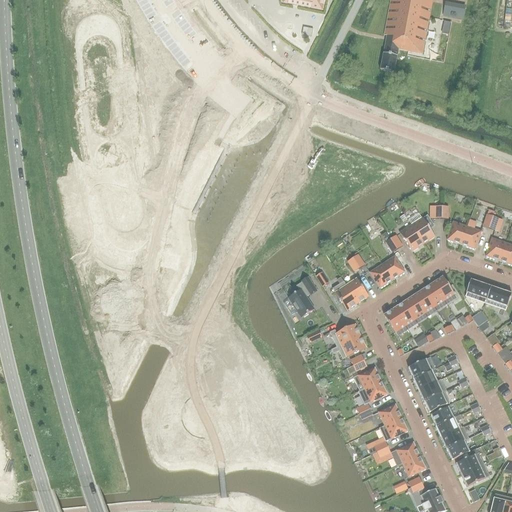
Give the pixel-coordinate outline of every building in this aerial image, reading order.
[(281,0),(283,3),(322,11),(323,0),(281,0)] [(422,55),(432,0),(390,0),(384,36),(387,36),(386,39),(380,71),(394,73),(398,50),(422,55)] [(511,0),(506,0),(503,27),(511,28),(511,0)] [(449,16),(451,6),(445,4),(443,15),(449,16)] [(492,218),(487,215),(483,227),(488,229),(492,218)] [(410,225),(423,245),(435,238),(422,218),(410,225)] [(498,219),(492,218),(488,229),(494,231),(498,219)] [(461,246),(467,228),(453,223),(446,241),(461,246)] [(423,245),(410,225),(399,233),(412,253),(423,245)] [(475,251),(481,232),(467,228),(461,246),(475,251)] [(397,250),(402,247),(396,236),(390,240),(397,250)] [(492,239),(485,258),(499,262),(506,244),(492,239)] [(390,240),(385,243),(392,253),(397,250),(390,240)] [(511,246),(506,244),(499,262),(511,266),(511,246)] [(364,266),(358,255),(353,259),(359,269),(364,266)] [(392,282),(405,273),(394,257),(382,265),(392,282)] [(353,259),(347,262),(354,272),(359,269),(353,259)] [(369,273),(380,290),(392,282),(382,265),(369,273)] [(443,277),(432,284),(444,302),(454,295),(443,277)] [(317,292),(308,278),(301,282),(301,283),(296,287),(299,292),(288,299),(301,319),(303,318),(304,318),(308,315),(314,310),(306,298),(309,295),(310,296),(317,292)] [(319,282),(323,288),(329,284),(325,278),(319,282)] [(346,286),(346,287),(357,304),(368,297),(356,279),(346,286)] [(467,293),(466,297),(485,304),(485,305),(491,287),(490,288),(471,281),(471,280),(466,294),(467,294),(467,293)] [(346,286),(343,282),(332,290),(346,312),(357,304),(346,287),(346,286)] [(432,284),(423,290),(434,308),(444,302),(432,284)] [(491,287),(485,305),(486,304),(505,311),(506,307),(506,308),(507,308),(511,294),(511,295),(491,288),(491,287)] [(423,290),(413,297),(424,314),(434,308),(423,290)] [(413,297),(403,303),(415,321),(424,314),(413,297)] [(403,303),(394,309),(405,327),(415,321),(403,303)] [(394,309),(383,316),(395,334),(405,327),(394,309)] [(478,328),(487,321),(481,312),(482,314),(473,321),(478,328)] [(469,316),(464,319),(468,324),(473,321),(469,316)] [(489,328),(485,323),(478,328),(482,333),(489,328)] [(360,337),(355,325),(336,334),(335,331),(329,333),(336,348),(360,337)] [(322,338),(319,332),(307,337),(310,344),(322,338)] [(336,348),(331,351),(333,355),(338,352),(342,360),(366,349),(360,337),(336,348)] [(350,361),(353,367),(364,361),(361,356),(350,361)] [(413,380),(432,371),(432,372),(435,370),(430,359),(408,369),(413,380)] [(353,367),(355,372),(367,367),(364,361),(353,367)] [(381,382),(379,377),(375,368),(357,376),(364,390),(381,382)] [(432,371),(413,380),(412,380),(418,391),(437,382),(432,372),(432,371)] [(424,402),(444,393),(446,392),(441,380),(437,382),(418,391),(423,403),(424,402)] [(364,390),(370,403),(387,395),(383,386),(381,382),(364,390)] [(444,393),(424,402),(429,413),(449,404),(444,393)] [(356,410),(359,415),(370,410),(367,404),(356,410)] [(402,418),(395,405),(378,413),(384,427),(402,418)] [(454,419),(448,408),(430,416),(435,427),(435,428),(454,419)] [(372,416),(370,410),(359,415),(361,421),(372,416)] [(460,416),(454,419),(435,428),(435,427),(435,428),(440,439),(462,429),(458,422),(462,420),(460,416)] [(384,427),(391,440),(408,432),(402,418),(384,427)] [(440,439),(446,450),(464,441),(464,442),(469,440),(463,428),(462,429),(440,439)] [(446,450),(451,461),(465,455),(470,453),(464,442),(464,441),(446,450)] [(388,448),(385,442),(374,448),(377,453),(388,448)] [(402,465),(420,456),(413,443),(390,454),(397,467),(402,464),(402,465)] [(374,448),(367,451),(370,456),(372,455),(377,453),(374,448)] [(388,448),(377,453),(372,455),(377,466),(381,464),(379,459),(390,454),(388,448)] [(498,449),(493,451),(494,454),(497,459),(502,457),(498,449)] [(465,455),(467,459),(455,465),(461,476),(484,466),(478,454),(476,450),(470,453),(465,455)] [(420,456),(402,465),(408,478),(426,470),(420,456)] [(503,471),(511,473),(511,464),(508,464),(503,471)] [(461,476),(466,488),(489,477),(484,466),(461,476)] [(419,478),(408,483),(410,489),(421,484),(419,478)] [(404,483),(393,488),(396,495),(407,490),(404,483)] [(424,489),(421,484),(410,489),(413,495),(418,492),(424,505),(422,506),(425,511),(427,511),(444,511),(446,511),(442,504),(443,503),(440,497),(439,498),(435,490),(426,494),(424,489)] [(475,490),(469,493),(474,503),(479,500),(475,490)] [(490,511),(502,511),(506,497),(495,495),(490,511)] [(502,511),(511,511),(511,498),(506,497),(502,511)]
